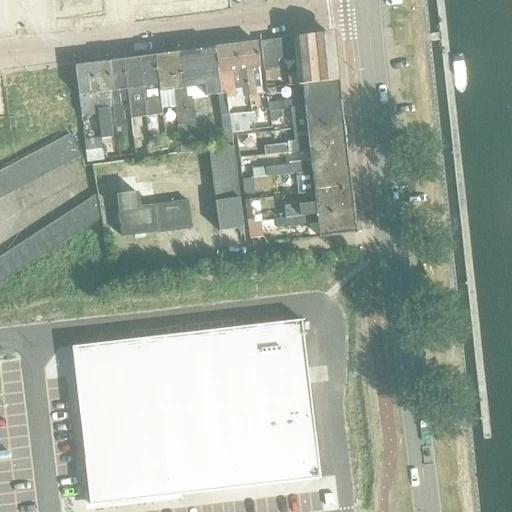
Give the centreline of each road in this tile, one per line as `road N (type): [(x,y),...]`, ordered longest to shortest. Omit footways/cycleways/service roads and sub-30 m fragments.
road 1 (primary): [(430,511),(368,7)]
road 2 (residential): [(0,53),(368,7)]
